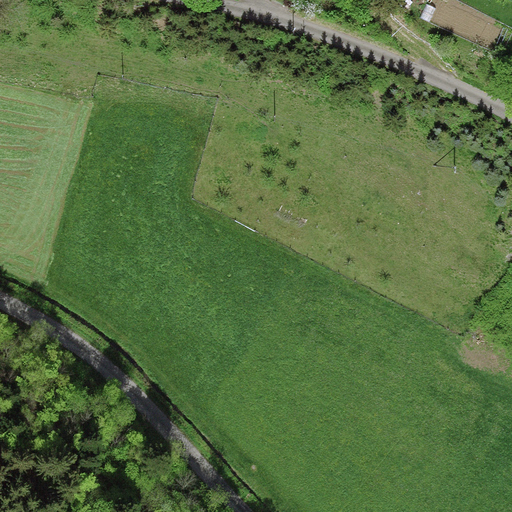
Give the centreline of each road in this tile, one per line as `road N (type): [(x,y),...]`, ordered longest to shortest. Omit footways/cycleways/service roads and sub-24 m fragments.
road 1 (unclassified): [(149,0),(303,32),(511,120)]
road 2 (unclassified): [(245,511),(88,358),(0,304)]
